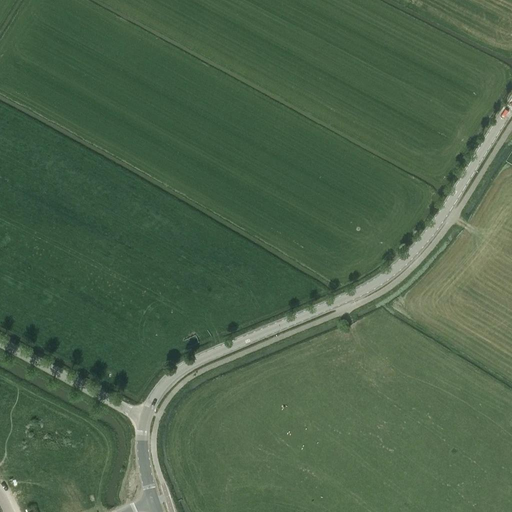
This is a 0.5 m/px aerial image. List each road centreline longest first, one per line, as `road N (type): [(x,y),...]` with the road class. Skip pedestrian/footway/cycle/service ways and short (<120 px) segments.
road 1 (tertiary): [(143,417),(163,382),(202,358),(364,292),(391,272),(437,223),(511,105)]
road 2 (unclassified): [(143,417),(0,342)]
